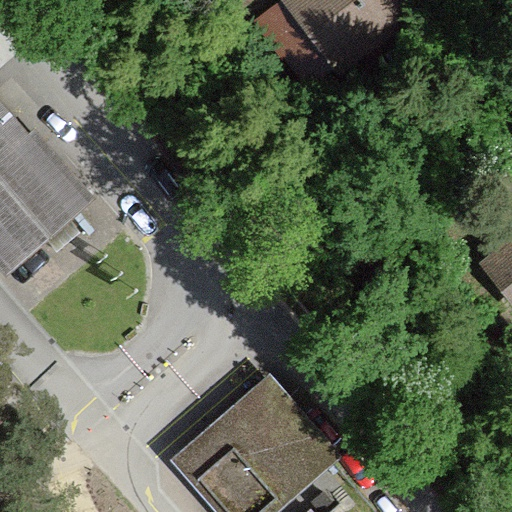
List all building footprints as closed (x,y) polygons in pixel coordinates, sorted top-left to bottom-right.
[(429,9),(421,0),(282,0),(271,9),(331,85),(429,9)] [(74,217),(0,128),(0,281),(0,282),(74,217)] [(511,241),(470,275),(511,327),(511,241)] [(0,375),(0,401),(13,389),(0,375)] [(249,389),(161,467),(204,511),(271,511),(321,467),(249,389)]
